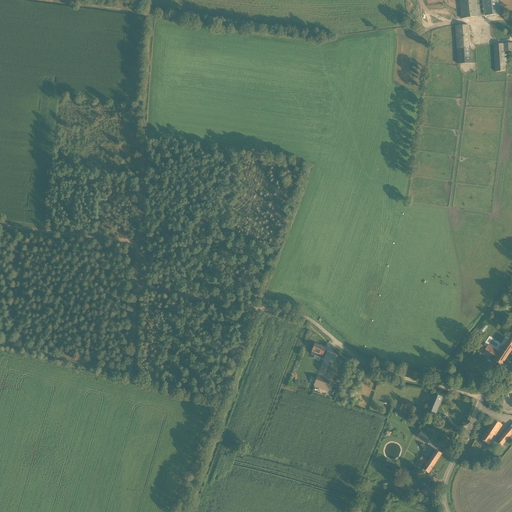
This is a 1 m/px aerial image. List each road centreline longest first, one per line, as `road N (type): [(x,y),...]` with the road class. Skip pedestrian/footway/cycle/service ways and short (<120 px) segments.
road 1 (track): [(152,0),(136,286),(256,307)]
road 2 (track): [(482,398),(370,368),(314,323),(256,307)]
road 3 (track): [(256,307),(181,511)]
road 4 (track): [(136,286),(125,372),(0,342)]
road 5 (unclassified): [(447,511),(449,470),(482,398),(511,365)]
road 6 (track): [(0,223),(137,242)]
